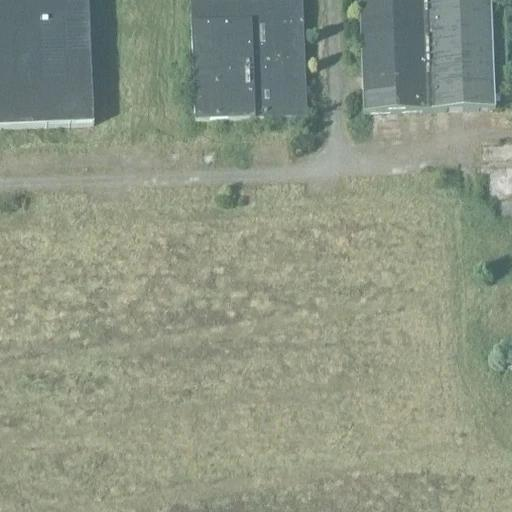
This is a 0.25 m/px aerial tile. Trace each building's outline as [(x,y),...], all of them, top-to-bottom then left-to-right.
[(0,0),(0,131),(93,128),(87,0),(0,0)] [(254,0),(190,2),(194,124),(306,120),(301,0),(254,0)] [(358,0),(363,117),(494,112),(490,0),(358,0)] [(495,91),(508,91),(505,13),(492,14),(495,91)] [(491,170),(485,178),(504,192),(510,183),(491,170)]
